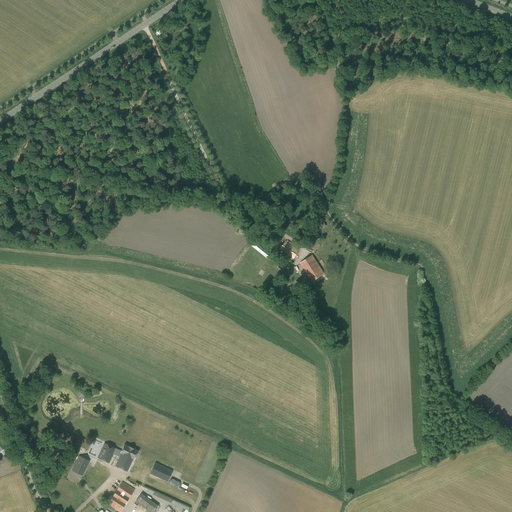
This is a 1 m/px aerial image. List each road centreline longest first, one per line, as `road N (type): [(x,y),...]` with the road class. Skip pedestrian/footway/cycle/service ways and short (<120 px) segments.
road 1 (track): [(250,213),(222,191),(141,14)]
road 2 (secondary): [(0,121),(181,0)]
road 3 (unclassified): [(45,511),(0,393)]
